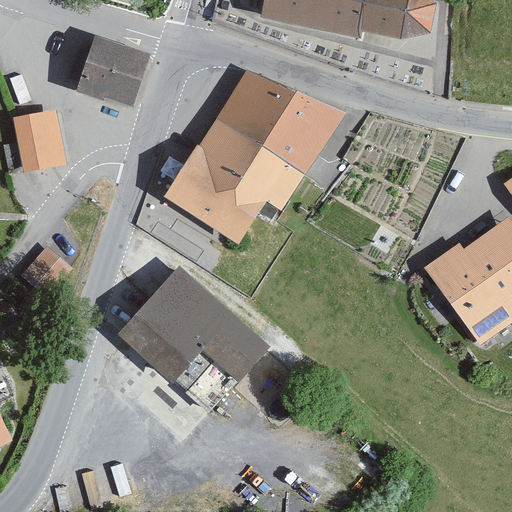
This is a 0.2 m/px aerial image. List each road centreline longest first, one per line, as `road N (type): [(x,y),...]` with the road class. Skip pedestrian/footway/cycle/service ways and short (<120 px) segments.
road 1 (tertiary): [(7,511),(37,477),(59,431),(137,166)]
road 2 (tertiary): [(181,43),(265,59),(398,106),(511,125)]
road 3 (residential): [(137,166),(98,166),(77,180),(0,272)]
road 4 (residential): [(35,0),(181,43)]
road 5 (tertiary): [(137,166),(181,43)]
